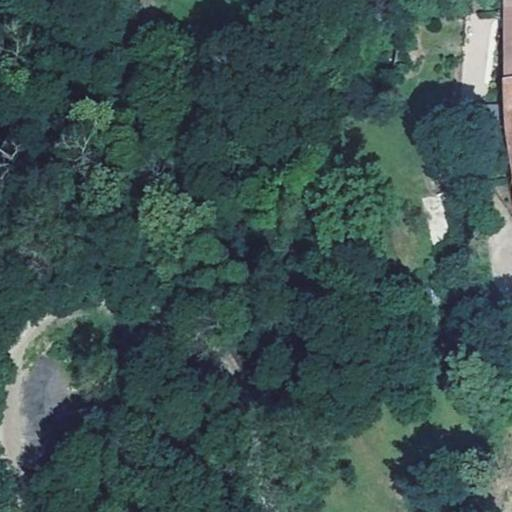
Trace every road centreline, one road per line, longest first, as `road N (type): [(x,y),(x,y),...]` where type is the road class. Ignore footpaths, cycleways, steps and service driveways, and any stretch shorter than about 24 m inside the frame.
road 1 (unclassified): [(269,511),(207,341),(159,309),(95,294),(51,305),(12,340),(5,417),(24,511)]
road 2 (track): [(95,294),(96,199),(145,34),(140,0)]
road 3 (unclassified): [(476,0),(477,109),(511,291)]
